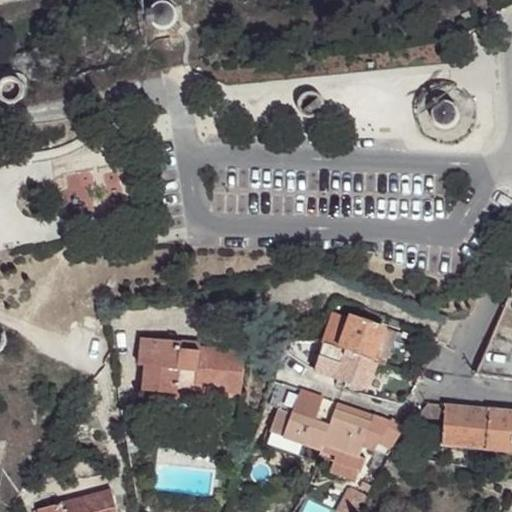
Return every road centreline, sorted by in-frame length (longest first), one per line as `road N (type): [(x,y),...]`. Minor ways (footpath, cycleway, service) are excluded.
road 1 (unknown): [(470,343),(322,290),(215,322),(150,330)]
road 2 (residential): [(511,244),(454,381),(460,392),(511,397)]
